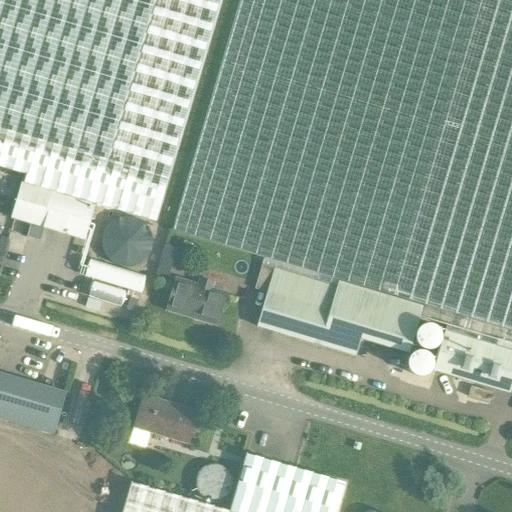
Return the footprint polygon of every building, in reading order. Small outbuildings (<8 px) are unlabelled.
[(0,0),(0,169),(26,178),(25,182),(97,203),(96,209),(154,226),(221,0),(0,0)] [(511,0),(241,0),(172,231),(263,258),(261,265),(264,266),(336,287),(423,312),(421,319),(511,346),(511,0)] [(0,209),(11,213),(20,179),(3,175),(0,187),(0,209)] [(85,244),(96,209),(97,203),(25,182),(13,222),(85,244)] [(336,287),(264,266),(256,291),(268,294),(258,328),(357,358),(362,340),(410,355),(421,319),(423,312),(336,287)] [(216,327),(226,295),(212,291),(213,285),(200,281),(198,287),(177,281),(168,313),(216,327)] [(511,395),(511,392),(511,354),(446,334),(434,372),(511,395)] [(0,413),(55,430),(66,393),(0,373),(0,413)] [(469,398),(491,405),(494,395),(472,388),(469,398)] [(189,446),(198,415),(144,399),(135,430),(189,446)] [(336,511),(345,483),(245,454),(228,511),(227,511),(130,484),(122,511),(336,511)]
